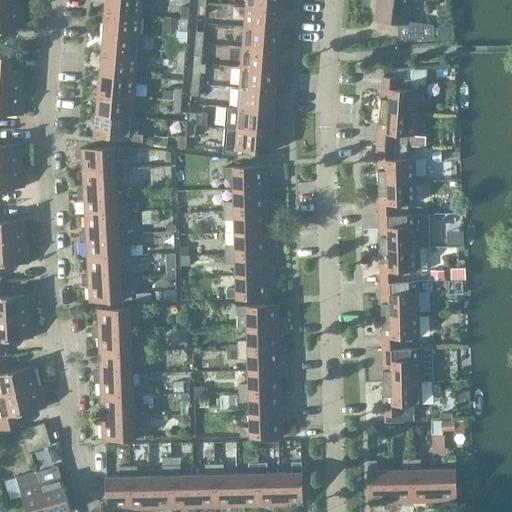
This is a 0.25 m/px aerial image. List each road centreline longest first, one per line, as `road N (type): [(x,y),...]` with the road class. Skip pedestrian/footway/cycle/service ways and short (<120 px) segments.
road 1 (residential): [(93,511),(76,475),(49,129),(60,0)]
road 2 (residential): [(336,511),(333,0)]
